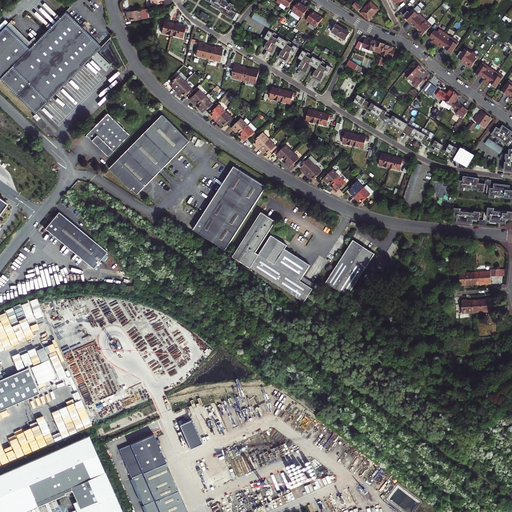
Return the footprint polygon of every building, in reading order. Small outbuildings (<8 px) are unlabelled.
[(206,0),(212,3),(211,5),(221,10),(221,11),(222,12),(223,13),(233,18),(236,12),(231,9),(234,5),(225,0),(206,0)] [(296,0),(290,9),(300,16),(307,7),(302,3),(302,4),(300,3),(296,0)] [(357,11),(361,7),(355,2),(352,6),(357,11)] [(369,2),(363,9),(359,13),(364,17),(367,20),(377,10),(369,2)] [(133,9),(127,10),(124,10),(124,14),(124,17),(127,17),(128,19),(146,18),(146,8),(133,9)] [(409,24),(417,16),(419,14),(413,8),(410,12),(408,11),(403,16),(406,18),(408,20),(407,21),(409,24)] [(6,26),(0,31),(0,79),(35,114),(33,116),(38,120),(40,117),(36,113),(90,58),(105,72),(109,67),(95,53),(100,48),(98,46),(100,44),(97,42),(86,31),(86,25),(85,24),(84,23),(81,23),(80,25),(64,9),(61,12),(45,28),(35,38),(26,47),(6,26)] [(204,13),(202,11),(199,15),(202,17),(204,18),(207,19),(209,15),(207,14),(204,13)] [(312,11),(305,20),(315,27),(322,18),(317,14),(317,15),(315,13),(312,11)] [(272,22),(255,12),(252,18),(269,28),(272,22)] [(415,27),(417,29),(426,20),(422,16),(420,19),(417,16),(409,24),(412,26),(413,25),(415,27)] [(171,35),(173,28),(174,24),(167,22),(157,19),(155,25),(160,26),(160,24),(162,25),(160,32),(171,35)] [(426,20),(417,29),(418,30),(420,32),(419,33),(422,36),(432,26),(426,20)] [(9,22),(6,26),(26,47),(35,38),(33,36),(29,41),(9,22)] [(171,35),(182,38),(184,30),(187,31),(188,27),(180,25),(174,24),(173,28),(171,35)] [(336,25),(332,32),(346,41),(350,33),(347,31),(340,27),(336,25)] [(434,30),(429,38),(431,39),(433,40),(437,43),(444,33),(439,29),(437,32),(434,30)] [(270,31),(266,38),(267,39),(269,40),(265,48),(272,52),(276,45),(278,46),(282,48),(284,49),(279,56),(287,61),(291,54),(292,55),(294,56),(299,48),(270,31)] [(444,33),(437,43),(442,46),(443,47),(445,48),(450,41),(447,39),(449,36),(444,33)] [(450,41),(445,48),(447,49),(448,50),(447,52),(451,54),(459,42),(452,38),(450,41)] [(370,40),(368,39),(367,41),(363,40),(362,43),(361,47),(362,48),(370,50),(372,51),(375,42),(370,40)] [(198,42),(197,45),(195,55),(206,58),(210,46),(204,44),(204,43),(201,43),(198,42)] [(361,47),(362,43),(358,42),(354,48),(361,51),(362,48),(361,47)] [(375,42),(372,51),(381,54),(384,45),(380,44),(375,42)] [(381,54),(380,54),(391,58),(394,51),(391,50),(392,48),(388,47),(384,45),(381,54)] [(216,47),(210,46),(206,58),(219,61),(221,52),(224,52),(225,49),(221,48),(216,47)] [(461,51),(457,56),(460,58),(462,60),(461,61),(464,63),(472,52),(466,48),(463,52),(461,51)] [(330,51),(326,49),(324,52),(333,57),(334,54),(330,52),(330,51)] [(333,68),(303,51),(299,58),(301,59),(302,60),(298,68),(306,72),(310,65),(312,66),(315,68),(317,69),(313,76),(320,81),(324,74),(326,75),(328,76),(333,68)] [(472,51),(472,52),(464,63),(465,64),(468,65),(471,68),(479,56),(472,51)] [(386,69),(389,61),(382,58),(380,66),(386,69)] [(358,71),(360,69),(348,62),(346,65),(358,71)] [(478,76),(479,75),(482,77),(487,70),(489,67),(482,62),(474,74),(476,75),(478,76)] [(420,71),(422,69),(416,64),(408,72),(409,73),(414,77),(410,81),(413,84),(419,79),(423,74),(422,73),(420,71)] [(246,69),(240,67),(240,66),(238,66),(235,65),(231,78),(243,81),(246,69)] [(252,69),(252,70),(246,69),(243,81),(255,84),(258,71),(255,70),(252,69)] [(485,79),(490,82),(497,72),(492,69),(490,72),(487,70),(482,77),(484,78),(485,79)] [(493,84),(492,86),(495,88),(503,76),(497,72),(490,82),(491,84),(493,84)] [(409,73),(405,77),(410,81),(414,77),(409,73)] [(178,74),(171,82),(172,84),(170,86),(172,87),(175,91),(185,81),(178,74)] [(422,82),(419,79),(413,84),(412,86),(415,89),(422,82)] [(511,82),(509,80),(501,92),(504,94),(505,93),(506,94),(508,95),(511,89),(511,82)] [(181,93),(183,95),(191,88),(185,81),(175,91),(178,93),(179,95),(181,93)] [(432,94),(436,89),(428,82),(422,90),(427,93),(428,91),(432,94)] [(280,101),(281,96),(283,90),(276,89),(269,87),(268,90),(271,91),(269,99),(280,101)] [(201,88),(191,98),(193,100),(196,102),(198,101),(200,103),(207,95),(201,88)] [(283,90),(281,96),(280,101),(291,104),(293,97),(296,98),(297,94),(289,92),(283,90)] [(446,104),(453,93),(449,91),(445,96),(442,93),(438,91),(434,96),(441,102),(442,101),(446,104)] [(454,102),(458,97),(453,93),(446,104),(444,107),(443,108),(448,111),(450,108),(457,113),(455,115),(462,120),(467,111),(460,106),(454,102)] [(204,111),(214,102),(207,95),(200,103),(202,105),(200,107),(202,109),(204,111)] [(359,95),(358,95),(354,102),(359,105),(369,111),(380,117),(381,116),(382,117),(383,118),(382,120),(389,124),(390,122),(391,123),(393,124),(393,125),(403,131),(412,136),(422,142),(422,141),(424,142),(426,143),(425,145),(433,150),(433,149),(435,150),(439,152),(444,145),(436,140),(435,142),(429,138),(429,137),(415,128),(414,129),(408,125),(408,124),(394,115),(393,116),(387,112),(387,111),(372,103),(372,104),(365,100),(366,99),(359,95)] [(216,112),(214,114),(216,116),(219,120),(228,110),(222,103),(214,111),(216,112)] [(305,109),(304,113),(307,113),(305,121),(316,123),(318,112),(313,111),(305,109)] [(221,122),(223,124),(225,122),(227,124),(235,116),(228,110),(219,120),(221,122)] [(326,114),(318,112),(316,123),(327,126),(328,118),(331,119),(332,115),(326,114)] [(475,116),(472,120),(484,129),(490,119),(485,116),(480,113),(477,117),(475,116)] [(129,135),(108,114),(87,135),(97,145),(108,156),(129,135)] [(163,115),(110,169),(132,190),(133,189),(138,194),(161,171),(190,142),(163,115)] [(238,131),(240,129),(242,131),(250,123),(243,117),(233,127),(236,129),(238,131)] [(242,131),(244,133),(242,135),(244,137),(247,140),(256,130),(259,127),(252,121),(250,123),(242,131)] [(511,133),(511,131),(503,125),(500,129),(498,128),(497,127),(492,134),(498,138),(500,140),(510,146),(510,155),(507,154),(506,159),(507,159),(507,160),(507,162),(506,162),(505,171),(511,171),(511,136),(511,133)] [(259,141),(257,143),(259,145),(261,148),(271,138),(265,131),(257,139),(259,141)] [(341,131),(340,135),(343,135),(342,143),(352,145),(355,135),(348,133),(341,131)] [(362,136),(355,135),(352,145),(363,148),(365,140),(368,141),(369,138),(362,136)] [(278,145),(271,138),(261,148),(264,150),(266,152),(268,150),(270,152),(278,145)] [(500,140),(498,138),(495,142),(489,138),(485,144),(501,155),(504,149),(498,144),(500,140)] [(458,148),(450,144),(446,151),(450,153),(451,153),(452,153),(454,154),(453,156),(460,160),(461,158),(462,159),(464,160),(463,161),(467,164),(472,156),(465,152),(464,153),(457,149),(458,148)] [(275,152),(277,154),(284,147),(282,145),(275,152)] [(281,159),(283,157),(285,159),(293,152),(287,145),(284,147),(277,154),(279,157),(281,159)] [(287,165),(290,168),(300,159),(293,152),(285,159),(287,161),(285,163),(287,165)] [(378,153),(377,157),(381,158),(379,164),(389,167),(392,157),(386,155),(378,153)] [(311,157),(308,159),(314,166),(317,163),(311,157)] [(399,159),(392,157),(389,167),(400,170),(402,164),(405,164),(406,161),(399,159)] [(304,163),(300,166),(302,168),(301,170),(300,170),(302,172),(305,175),(314,166),(308,159),(304,163)] [(423,165),(416,163),(402,203),(408,206),(423,165)] [(266,187),(234,166),(232,170),(193,230),(225,250),(266,187)] [(309,180),(311,178),(313,180),(321,173),(314,166),(305,175),(307,178),(309,180)] [(338,178),(341,175),(338,171),(334,174),(331,171),(321,181),(324,183),(326,186),(328,184),(330,186),(338,178)] [(472,177),(463,177),(463,181),(459,181),(458,190),(464,191),(465,188),(470,189),(469,190),(474,191),(474,189),(479,190),(478,191),(484,192),(485,185),(485,184),(479,183),(479,178),(472,177)] [(330,186),(332,188),(330,190),(332,192),(335,195),(345,185),(338,178),(330,186)] [(502,184),(494,183),(494,188),(490,187),(491,180),(485,179),(485,184),(485,185),(488,185),(487,193),(490,194),(489,197),(495,198),(496,195),(500,195),(500,197),(511,198),(511,189),(510,190),(510,185),(502,184)] [(350,192),(348,194),(350,196),(353,199),(363,189),(356,182),(349,190),(350,192)] [(361,203),(372,193),(365,186),(363,189),(353,199),(356,202),(357,203),(360,201),(361,203)] [(461,209),(455,208),(454,217),(457,218),(457,223),(467,224),(473,224),(473,220),(480,220),(480,212),(475,211),(475,213),(470,212),(470,211),(465,211),(465,212),(461,211),(461,209)] [(494,208),(488,208),(488,213),(484,213),(484,221),(480,220),(479,225),(486,226),(487,217),(491,217),(490,222),(498,223),(506,224),(507,219),(511,219),(511,211),(499,210),(499,211),(494,211),(494,209),(494,208)] [(81,229),(61,212),(55,219),(56,220),(53,224),(52,223),(47,229),(96,269),(110,252),(81,229)] [(261,212),(233,257),(244,264),(272,219),(261,212)] [(304,304),(313,289),(311,288),(300,281),(303,277),(310,265),(285,249),(287,246),(285,244),(271,235),(259,255),(256,253),(276,221),(272,219),(244,264),(304,304)] [(372,253),(355,241),(327,283),(348,297),(376,255),(372,253)] [(496,271),(491,271),(492,272),(476,274),(477,286),(486,285),(493,285),(492,278),(497,277),(496,271)] [(469,287),(477,286),(476,274),(461,275),(462,287),(469,287)] [(311,288),(314,284),(303,277),(300,281),(311,288)] [(488,300),(484,301),(478,301),(479,313),(494,312),(494,299),(488,300)] [(469,313),(479,313),(478,301),(471,301),(469,301),(469,300),(463,300),(463,313),(469,313)] [(18,305),(11,309),(22,337),(31,334),(30,333),(37,331),(25,301),(18,304),(18,305)] [(29,367),(0,379),(0,410),(40,393),(29,367)] [(190,448),(204,442),(202,438),(204,437),(203,432),(199,433),(194,419),(181,424),(190,448)] [(118,448),(131,475),(166,459),(153,434),(118,448)] [(0,511),(53,489),(55,494),(71,488),(77,501),(81,511),(122,511),(105,472),(104,473),(88,436),(0,473),(0,511)] [(166,459),(131,475),(144,503),(178,487),(166,459)] [(188,511),(178,487),(144,503),(147,511),(188,511)] [(55,494),(53,489),(0,511),(13,511),(17,510),(55,494)] [(76,511),(81,511),(77,501),(72,503),(76,511)]
